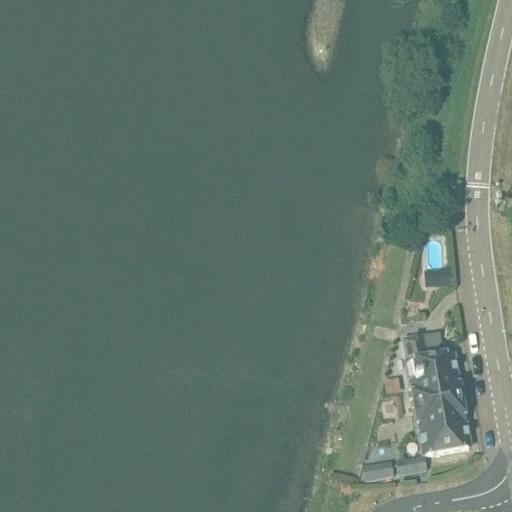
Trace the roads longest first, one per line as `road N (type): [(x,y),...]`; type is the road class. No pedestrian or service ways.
road 1 (unclassified): [(507,0),(483,126),(476,218),(509,474)]
road 2 (unclassified): [(389,511),(468,499),(509,474)]
